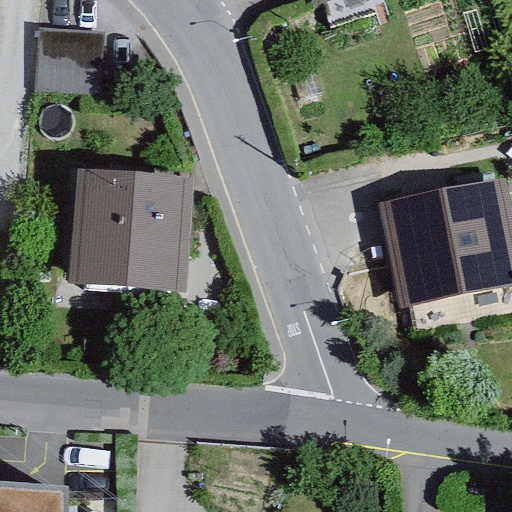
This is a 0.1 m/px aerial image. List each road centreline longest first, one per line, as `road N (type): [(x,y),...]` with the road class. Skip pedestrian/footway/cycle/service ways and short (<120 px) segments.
road 1 (residential): [(343,432),(219,76),(188,17),(169,0)]
road 2 (residential): [(343,432),(0,401)]
road 3 (residential): [(511,453),(343,432)]
